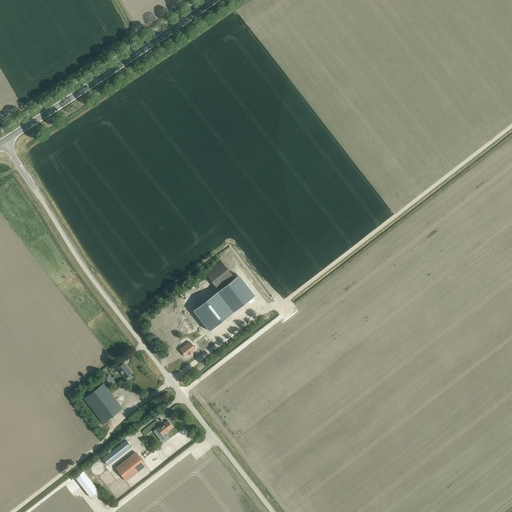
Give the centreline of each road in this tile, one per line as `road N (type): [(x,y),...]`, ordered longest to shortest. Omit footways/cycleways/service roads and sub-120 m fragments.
road 1 (unclassified): [(272,511),(82,267),(4,140)]
road 2 (secondary): [(4,140),(211,0)]
